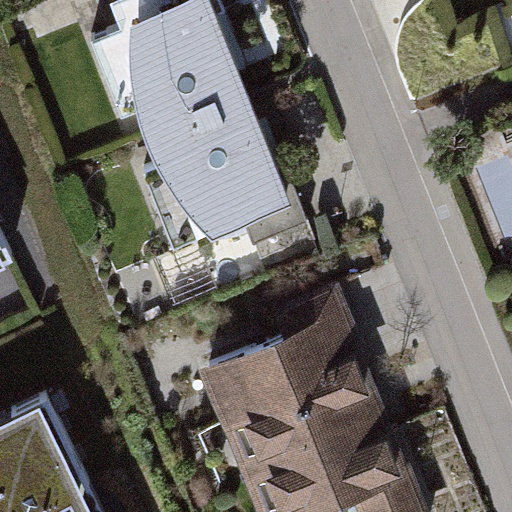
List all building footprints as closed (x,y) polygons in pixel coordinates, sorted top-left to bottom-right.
[(249,102),(206,0),(154,0),(72,34),(124,155),(249,102)] [(511,0),(490,0),(510,44),(511,43),(511,0)] [(292,207),(249,102),(124,155),(167,257),(292,207)] [(511,121),(494,129),(511,172),(511,121)] [(420,511),(327,285),(261,311),(271,334),(178,372),(235,511),(326,511),(335,509),(336,511),(420,511)] [(90,511),(40,391),(0,407),(0,511),(90,511)]
